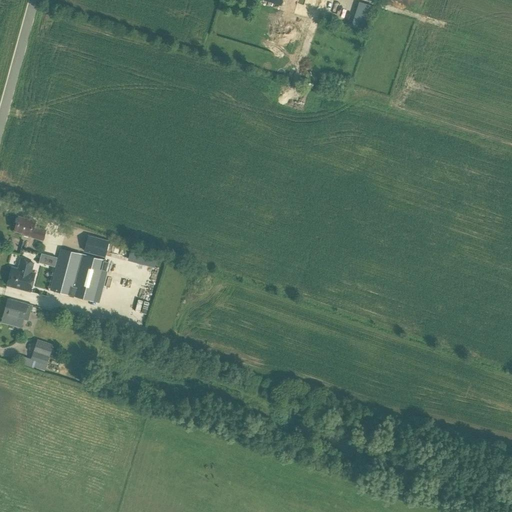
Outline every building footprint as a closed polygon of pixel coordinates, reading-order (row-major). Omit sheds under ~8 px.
[(292,0),(290,7),(313,15),(317,0),(292,0)] [(282,99),(286,84),(279,82),(275,97),(282,99)] [(270,106),(269,111),(284,116),(285,111),(270,106)] [(18,217),(14,230),(23,233),(22,235),(43,241),(45,231),(33,228),(35,222),(18,217)] [(88,235),(84,251),(104,256),(108,240),(88,235)] [(13,256),(14,247),(7,246),(6,255),(13,256)] [(129,248),(127,259),(152,266),(155,255),(129,248)] [(61,249),(50,290),(99,303),(109,261),(61,249)] [(12,268),(7,286),(30,292),(35,274),(31,273),(34,264),(21,260),(18,269),(12,268)] [(8,300),(2,323),(14,325),(16,317),(28,320),(31,305),(8,299),(8,300)] [(69,327),(77,326),(76,317),(68,318),(69,327)] [(34,350),(31,359),(38,362),(54,367),(57,358),(60,352),(43,346),(36,344),(34,350)]
